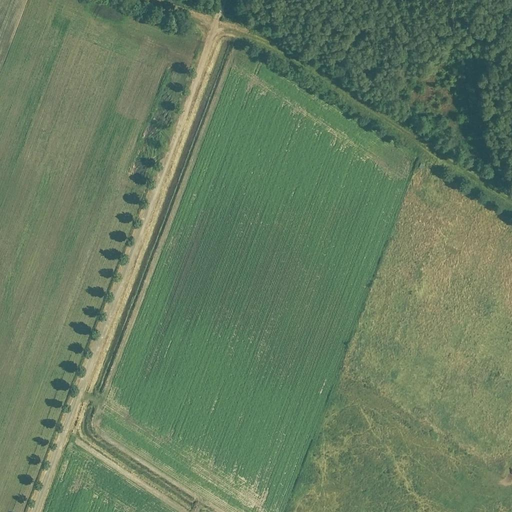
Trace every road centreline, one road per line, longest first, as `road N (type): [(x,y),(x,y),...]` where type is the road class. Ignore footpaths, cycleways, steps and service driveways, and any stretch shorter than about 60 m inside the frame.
road 1 (track): [(38,511),(224,0)]
road 2 (track): [(150,0),(278,53),(511,203)]
